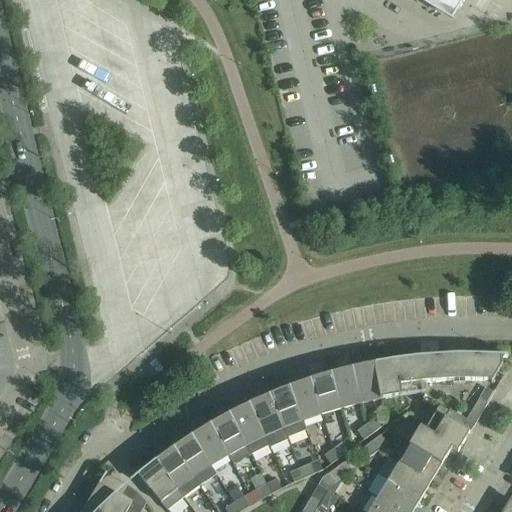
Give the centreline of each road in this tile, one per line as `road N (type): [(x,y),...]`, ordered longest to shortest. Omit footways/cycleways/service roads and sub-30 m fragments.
road 1 (residential): [(55,511),(95,447),(138,442),(219,387),(287,358),(365,338),(511,330)]
road 2 (tertiary): [(4,511),(61,418),(77,361),(0,53)]
road 3 (residential): [(0,422),(26,373),(0,239)]
